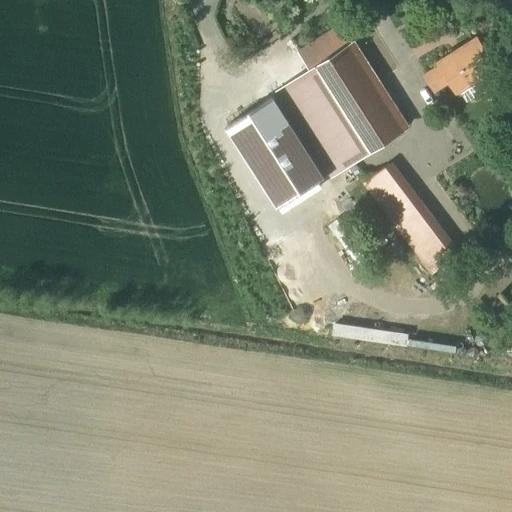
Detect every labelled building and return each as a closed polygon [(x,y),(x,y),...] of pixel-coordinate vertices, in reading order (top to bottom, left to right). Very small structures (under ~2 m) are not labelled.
[(406,126),(343,28),(302,53),(313,71),(365,152),(406,126)] [(479,37),(439,62),(458,93),(462,90),(479,79),(485,89),(491,97),(510,85),(498,67),(499,67),(479,37)] [(365,152),(313,71),(280,92),(332,173),(365,152)] [(479,79),(462,90),(468,99),(485,89),(479,79)] [(461,252),(393,163),(369,181),(437,270),(461,252)] [(376,226),(360,241),(369,250),(385,235),(376,226)]
